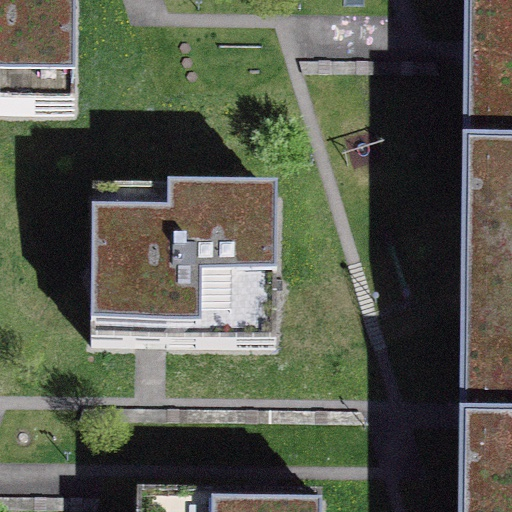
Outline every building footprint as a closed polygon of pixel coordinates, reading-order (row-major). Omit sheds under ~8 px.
[(0,0),(0,116),(74,117),(75,0),(0,0)] [(511,0),(484,0),(482,236),(511,236),(511,0)] [(277,202),(93,200),(91,348),(152,349),(276,350),(277,202)] [(511,236),(482,236),(478,506),(511,506),(511,236)] [(220,503),(138,502),(137,511),(321,511),(322,505),(220,503)]
